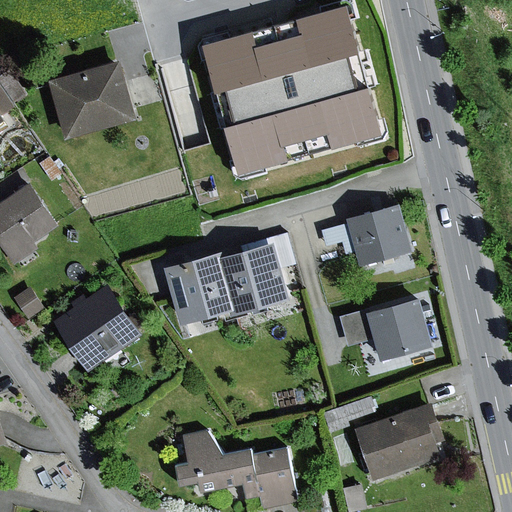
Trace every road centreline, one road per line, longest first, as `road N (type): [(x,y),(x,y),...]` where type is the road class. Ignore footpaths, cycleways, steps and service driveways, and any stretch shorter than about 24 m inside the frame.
road 1 (primary): [(511,474),(406,0)]
road 2 (residential): [(120,511),(0,337)]
